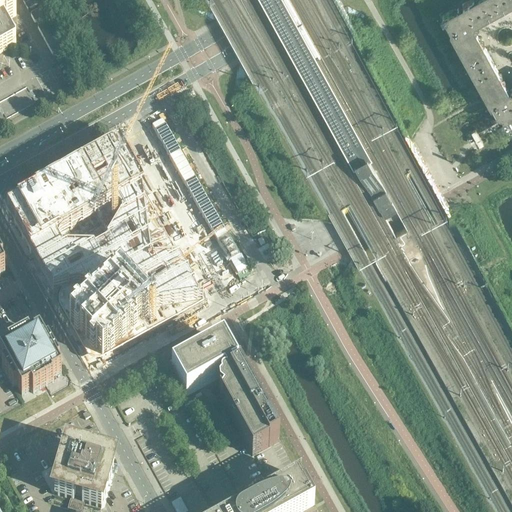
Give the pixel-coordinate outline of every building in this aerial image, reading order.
[(7,0),(0,0),(0,54),(15,46),(16,45),(16,44),(16,43),(4,22),(6,21),(15,16),(16,16),(16,15),(16,14),(7,0)] [(473,23),(483,18),(473,0),(469,0),(442,15),(450,31),(449,31),(456,44),(476,32),(473,26),(474,25),(473,23)] [(509,4),(506,0),(473,0),(483,18),(493,12),(495,15),(500,12),(499,9),(509,4)] [(37,11),(32,14),(31,14),(31,15),(31,16),(31,17),(34,22),(34,23),(35,23),(36,23),(42,20),(43,19),(43,18),(40,12),(39,11),(38,11),(37,11)] [(61,50),(47,24),(46,24),(46,23),(45,23),(44,24),(38,27),(38,28),(38,29),(52,54),(52,55),(53,55),(54,55),(60,52),(60,51),(61,51),(61,50)] [(490,57),(476,32),(456,44),(469,69),(490,57)] [(504,83),(490,57),(469,69),(483,94),(504,83)] [(500,121),(511,114),(511,88),(510,90),(509,88),(508,89),(504,83),(483,94),(490,106),(491,106),(500,121)] [(193,92),(182,99),(185,104),(196,97),(193,92)] [(204,305),(118,149),(6,211),(69,325),(103,361),(204,305)] [(405,203),(397,188),(399,187),(397,184),(364,202),(368,210),(372,208),(375,215),(381,211),(379,208),(384,205),(391,202),(393,205),(396,203),(398,207),(405,203)] [(61,374),(56,365),(59,363),(48,343),(45,344),(39,335),(30,340),(28,337),(7,348),(9,351),(0,356),(0,357),(5,366),(2,368),(13,389),(15,388),(16,387),(22,397),(31,391),(33,394),(43,389),(45,388),(46,387),(53,383),(52,380),(61,375),(61,374)] [(279,442),(239,370),(239,371),(239,372),(235,374),(234,373),(233,371),(237,368),(238,368),(223,342),(210,349),(206,351),(195,357),(193,358),(191,359),(188,361),(184,363),(172,370),(186,397),(224,376),(225,377),(226,379),(225,379),(224,379),(223,379),(222,380),(222,381),(221,381),(221,382),(221,383),(221,384),(221,385),(218,388),(222,395),(222,399),(221,400),(220,397),(219,397),(225,408),(229,416),(231,420),(234,425),(236,429),(237,430),(238,431),(239,434),(241,437),(241,438),(242,439),(244,443),(247,448),(249,452),(252,456),(252,457),(275,445),(279,442)] [(170,393),(163,397),(168,406),(175,402),(170,393)] [(85,433),(90,443),(101,437),(96,427),(85,433)] [(109,481),(114,462),(95,457),(94,459),(88,457),(86,457),(87,454),(68,449),(62,468),(65,469),(62,477),(60,476),(54,495),(73,501),(74,498),(76,499),(76,501),(76,502),(75,502),(75,503),(75,504),(76,504),(76,505),(77,505),(78,505),(79,505),(79,504),(79,503),(80,503),(79,503),(79,502),(81,500),(83,501),(82,504),(101,509),(106,490),(104,489),(106,481),(109,481)] [(302,511),(314,506),(312,502),(305,489),(304,488),(303,487),(299,480),(301,479),(300,478),(298,480),(296,481),(249,507),(247,505),(246,503),(240,506),(241,509),(242,511),(239,511),(302,511)] [(180,499),(171,504),(175,511),(185,511),(187,511),(180,499)]
